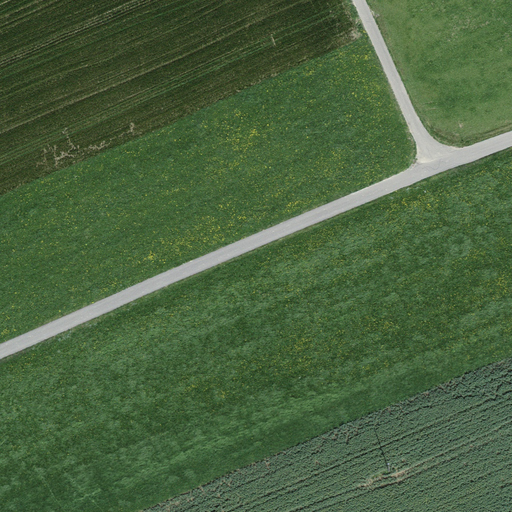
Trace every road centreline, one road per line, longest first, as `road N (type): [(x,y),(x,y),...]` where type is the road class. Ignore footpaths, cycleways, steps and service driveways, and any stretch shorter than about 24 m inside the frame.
road 1 (residential): [(0,351),(511,139)]
road 2 (track): [(434,166),(358,0)]
